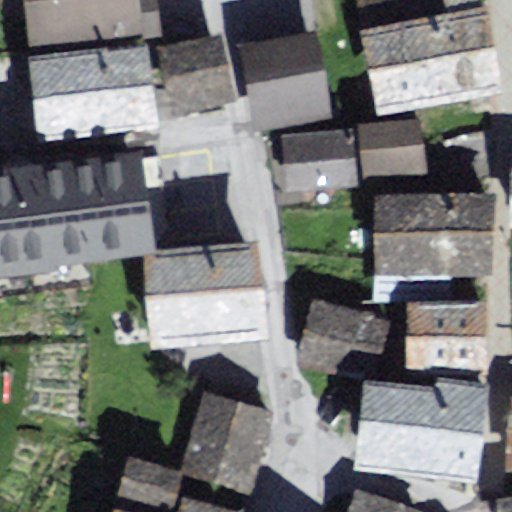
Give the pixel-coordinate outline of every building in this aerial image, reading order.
[(32,0),(35,39),(154,32),(151,0),(32,0)] [(423,10),(422,0),(352,0),(356,19),(423,10)] [(437,0),(439,14),(356,26),(369,105),(491,84),(475,0),(437,0)] [(317,38),(252,47),(263,123),(287,119),(328,113),(317,38)] [(215,40),(167,49),(178,105),(202,100),(226,95),(215,40)] [(142,50),(37,61),(44,129),(125,121),(149,118),(142,50)] [(418,118),(357,121),(360,168),(420,165),(418,118)] [(347,133),(286,136),(287,159),(288,182),(350,179),(347,133)] [(139,159),(0,177),(0,262),(150,243),(139,159)] [(483,196),(376,193),(374,266),(450,268),(481,269),(483,196)] [(257,321),(250,249),(149,258),(156,331),(216,325),(257,321)] [(449,295),(450,268),(374,266),(371,298),(399,298),(449,295)] [(478,305),(407,302),(404,358),(476,361),(478,305)] [(384,321),(317,305),(305,353),(326,358),(372,369),(384,321)] [(477,392),(370,383),(363,453),(440,460),(471,462),(477,392)] [(245,480),(265,406),(208,390),(187,464),(245,480)] [(178,465),(131,453),(122,487),(170,499),(174,482),(178,465)] [(177,511),(147,511),(119,503),(116,511),(227,511),(230,505),(184,490),(177,511)] [(393,504),(355,492),(348,511),(410,511),(411,510),(393,504)] [(511,511),(511,493),(492,494),(492,511),(511,511)]
